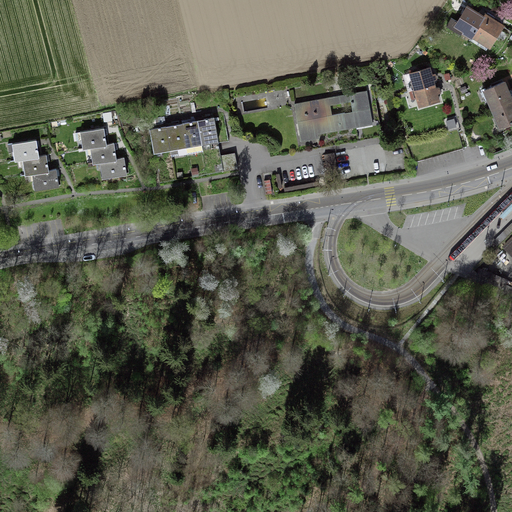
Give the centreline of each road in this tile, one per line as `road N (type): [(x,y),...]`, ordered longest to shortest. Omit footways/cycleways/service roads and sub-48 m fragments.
road 1 (tertiary): [(511,167),(417,193),(0,263)]
road 2 (track): [(412,355),(477,453),(493,511)]
